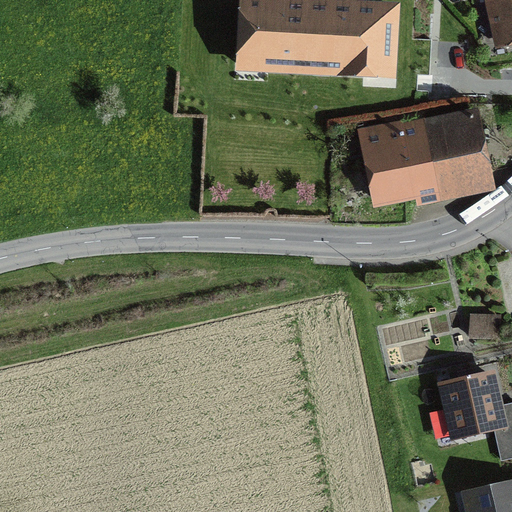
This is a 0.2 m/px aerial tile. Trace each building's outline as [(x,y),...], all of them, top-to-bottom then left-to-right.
[(497,44),(511,40),(511,8),(510,0),(497,0),(487,2),(497,44)] [(207,3),(188,3),(188,17),(207,17),(207,3)] [(406,78),(407,42),(417,43),(418,12),(242,4),(239,71),(406,78)] [(401,134),(364,141),(376,197),(483,175),(471,116),(400,130),(401,134)] [(496,319),(471,318),(469,339),(495,340),(496,319)] [(489,375),(444,384),(456,440),(501,430),(493,395),(489,375)] [(511,511),(511,479),(461,491),(465,511),(511,511)]
